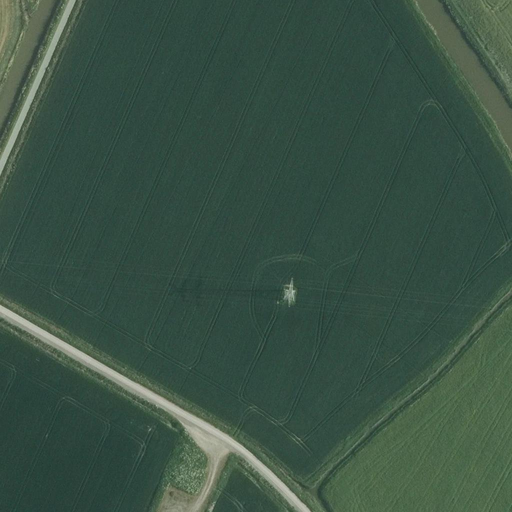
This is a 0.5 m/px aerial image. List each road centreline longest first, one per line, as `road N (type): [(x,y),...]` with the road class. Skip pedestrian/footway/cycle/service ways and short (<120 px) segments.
road 1 (unclassified): [(307,511),(224,438),(0,309)]
road 2 (unclassified): [(0,176),(75,0)]
